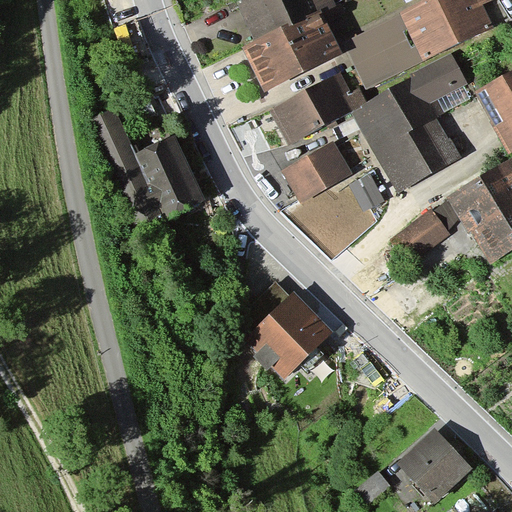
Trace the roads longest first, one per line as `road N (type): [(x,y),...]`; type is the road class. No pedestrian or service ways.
road 1 (tertiary): [(511,471),(253,213),(163,36),(155,0)]
road 2 (unclassified): [(45,0),(79,224),(150,511)]
road 3 (track): [(0,361),(81,511)]
road 4 (unknown): [(232,180),(339,133),(359,107)]
